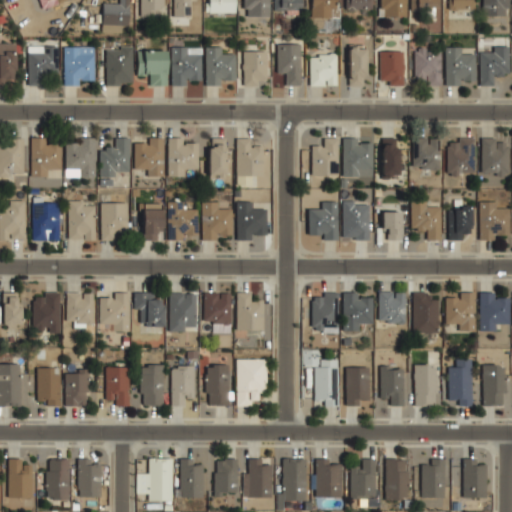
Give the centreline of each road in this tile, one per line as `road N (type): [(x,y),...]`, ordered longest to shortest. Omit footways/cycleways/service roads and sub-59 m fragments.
road 1 (residential): [(511,262),(0,265)]
road 2 (residential): [(511,108),(0,111)]
road 3 (residential): [(0,432),(511,431)]
road 4 (residential): [(289,109),(289,430)]
